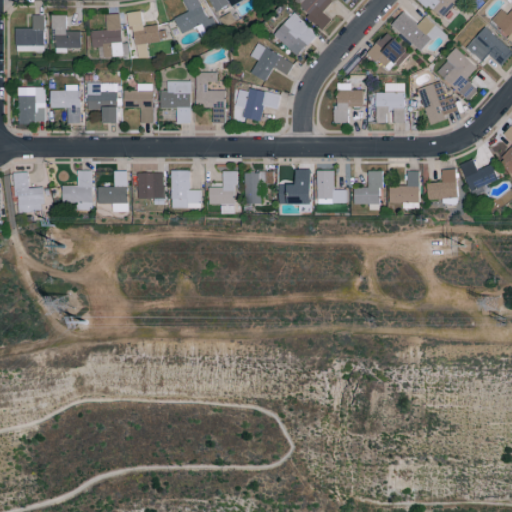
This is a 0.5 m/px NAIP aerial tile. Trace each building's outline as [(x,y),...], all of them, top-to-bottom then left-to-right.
[(173,19),(180,34),(195,26),(200,36),(217,28),(212,17),(207,19),(198,0),(181,0),(187,12),(173,19)] [(207,0),(216,12),(224,7),(226,9),(240,0),(207,0)] [(323,12),(332,2),(330,0),(295,0),(294,1),(323,28),(331,20),(323,12)] [(419,0),(441,19),(458,0),(419,0)] [(511,8),(507,15),(501,9),(490,21),(511,41),(511,8)] [(136,59),(147,57),(145,43),(158,42),(156,25),(142,26),(140,11),(126,13),(128,28),(132,28),(136,59)] [(440,30),(425,16),(417,25),(402,11),(390,25),(420,52),(440,30)] [(317,34),(293,13),(274,35),(297,56),(317,34)] [(104,14),(105,30),(90,30),(91,48),(97,48),(97,57),(121,56),(119,14),(104,14)] [(15,51),(43,52),(44,15),(32,15),(31,28),(15,28),(15,51)] [(80,48),(79,31),(65,31),(65,15),(52,15),(52,53),(66,53),(66,48),(80,48)] [(482,62),(488,55),(501,66),(511,52),(511,50),(484,27),(466,48),(482,62)] [(390,73),(408,53),(386,32),(367,52),(390,73)] [(293,63),(257,43),(250,56),(257,60),(250,73),(265,81),(273,67),(287,75),(293,63)] [(435,71),(468,101),(478,90),(466,79),(477,68),(456,48),(435,71)] [(225,90),(207,90),(207,82),(217,83),(217,72),(196,72),(195,106),(212,107),(211,123),(224,124),(225,90)] [(190,81),(167,81),(167,91),(159,91),(160,108),(175,108),(176,124),(191,123),(190,81)] [(417,89),(431,125),(446,119),(444,115),(458,110),(452,96),(446,98),(439,81),(417,89)] [(117,83),(87,83),(86,110),(102,110),(101,123),(117,123),(117,83)] [(351,83),(335,83),(336,123),(348,123),(348,107),(362,107),(362,90),(351,90),(351,83)] [(404,83),(385,83),(385,92),(374,92),(375,123),(387,123),(387,109),(393,109),(393,123),(405,123),(404,83)] [(79,122),(79,84),(65,85),(65,90),(50,91),(50,108),(67,108),(67,123),(79,122)] [(152,84),(137,84),(137,90),(123,91),(124,106),(139,106),(140,123),(153,123),(152,84)] [(44,87),(18,87),(19,123),(45,123),(44,87)] [(238,89),(235,106),(244,108),(242,117),(260,121),(263,105),(277,108),(280,95),(248,88),(248,91),(238,89)] [(511,126),(503,134),(511,142),(511,146),(499,161),(511,173),(511,126)] [(487,191),(485,185),(498,180),(492,164),(477,170),(473,159),(460,164),(472,197),(487,191)] [(278,204),(310,205),(310,170),(295,169),(294,185),(278,185),(278,204)] [(427,183),(427,200),(442,199),(443,205),(457,204),(456,169),(442,170),(442,182),(427,183)] [(91,170),(77,171),(78,185),(61,186),(61,204),(72,203),(72,211),(92,210),(91,170)] [(170,208),(189,208),(189,207),(200,208),(200,190),(189,190),(190,170),(171,170),(170,208)] [(346,203),(346,189),(334,189),(334,170),(316,170),(316,203),(346,203)] [(127,171),(113,171),(113,187),(97,187),(96,203),(112,203),(111,212),(126,212),(127,171)] [(235,214),(235,171),(222,171),(222,184),(208,184),(208,204),(220,204),(220,213),(235,214)] [(368,171),(368,187),(353,187),(353,204),(368,204),(368,210),(380,210),(381,171),(368,171)] [(419,171),(407,171),(406,186),(390,185),(390,211),(402,211),(403,203),(419,203),(419,171)] [(16,213),(43,211),(42,187),(28,187),(27,172),(14,173),(16,213)] [(163,173),(137,173),(137,198),(163,198),(163,173)]
